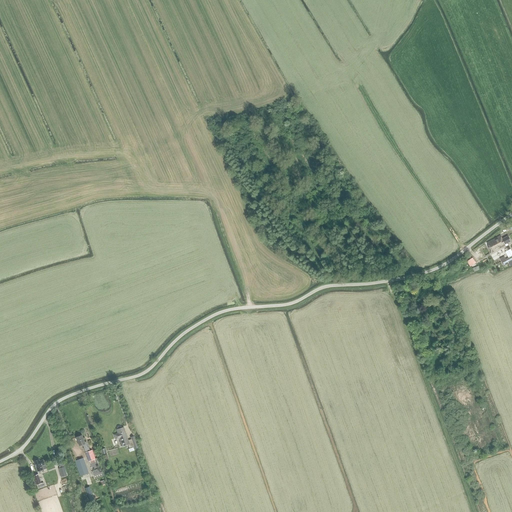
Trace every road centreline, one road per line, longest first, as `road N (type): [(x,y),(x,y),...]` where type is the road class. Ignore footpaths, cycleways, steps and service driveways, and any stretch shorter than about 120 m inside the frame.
road 1 (unclassified): [(0,460),(25,444),(57,401),(144,372),(174,340),(219,312),(427,272),(511,214)]
road 2 (track): [(250,307),(185,142),(202,113)]
road 3 (track): [(209,194),(147,190),(112,152),(50,158)]
